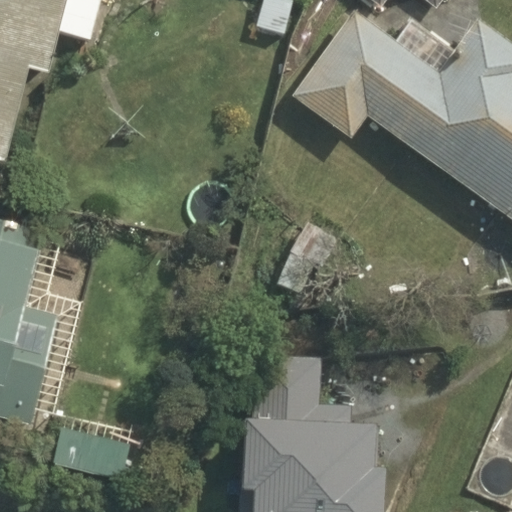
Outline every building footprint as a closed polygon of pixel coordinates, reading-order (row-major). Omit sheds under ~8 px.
[(0,0),(0,156),(3,158),(28,65),(53,72),(64,31),(94,39),(104,0),(0,0)] [(362,0),(375,11),(385,0),(430,0),(437,6),(442,0),(362,0)] [(346,145),(366,117),(511,219),(511,47),(478,23),(446,68),(355,4),(286,103),(346,145)] [(31,234),(0,226),(0,429),(19,434),(45,324),(12,316),(31,234)] [(321,354),(269,349),(265,382),(249,380),(235,511),(374,511),(379,468),(368,467),(374,413),(316,407),(321,354)]
